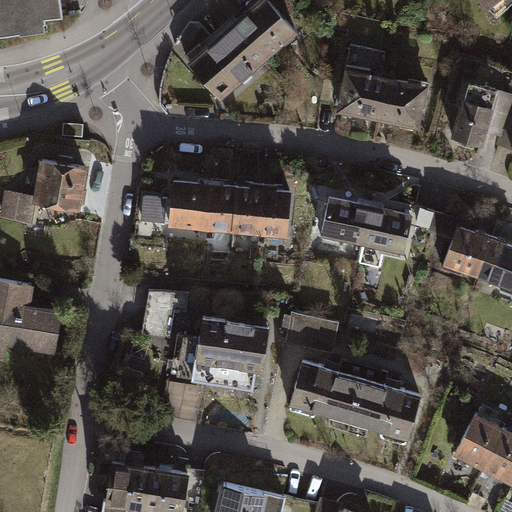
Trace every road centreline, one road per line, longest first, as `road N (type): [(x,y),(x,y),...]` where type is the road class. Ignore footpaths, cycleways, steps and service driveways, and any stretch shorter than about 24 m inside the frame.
road 1 (residential): [(135,130),(304,145),(418,166),(511,198)]
road 2 (residential): [(86,419),(314,465),(449,511)]
road 3 (residential): [(86,419),(135,130)]
